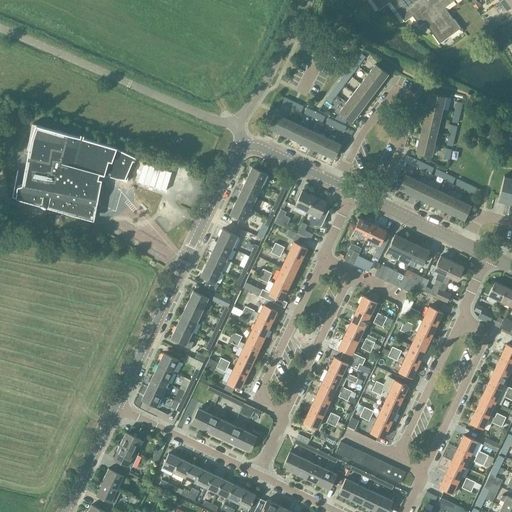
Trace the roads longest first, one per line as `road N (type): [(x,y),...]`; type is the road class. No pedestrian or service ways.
road 1 (tertiary): [(242,147),(115,406)]
road 2 (unclassified): [(236,123),(210,120),(0,29)]
road 3 (residential): [(378,204),(408,113),(400,96),(383,105),(335,183)]
road 4 (residential): [(424,473),(487,332),(461,319)]
road 5 (residential): [(323,261),(257,398),(285,412)]
road 6 (residential): [(115,406),(256,475)]
road 7 (residential): [(461,319),(393,458)]
road 8 (residential): [(285,412),(350,273)]
road 9 (unclassified): [(236,123),(305,0)]
